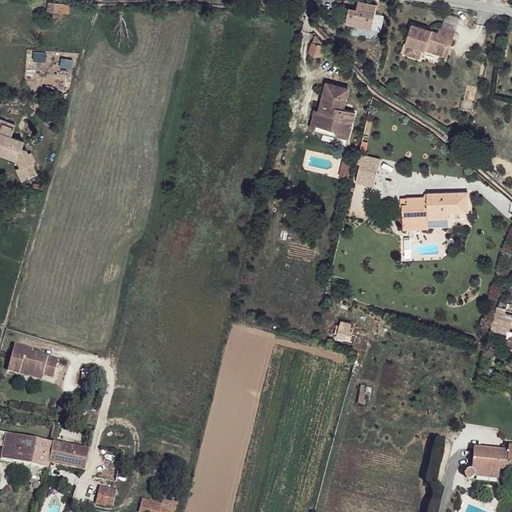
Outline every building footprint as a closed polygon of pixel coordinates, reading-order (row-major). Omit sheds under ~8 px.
[(347,24),(355,26),(356,20),(363,22),(362,27),(372,29),(377,5),(359,2),(357,10),(350,9),(347,24)] [(69,5),(49,3),(48,11),(69,14),(69,5)] [(437,23),(411,17),(406,36),(408,37),(405,46),(419,50),(423,40),(436,43),(440,32),(451,35),(455,21),(439,17),(437,23)] [(451,35),(440,32),(436,43),(447,46),(451,35)] [(312,43),(310,53),(322,56),(324,47),(312,43)] [(322,56),(310,53),(309,58),(321,61),(322,56)] [(348,89),(328,84),(323,104),(320,111),(319,116),(314,115),(312,125),(338,131),(337,136),(349,139),(355,112),(343,109),(348,89)] [(0,151),(19,159),(21,165),(16,167),(23,181),(39,174),(33,163),(28,152),(26,148),(22,147),(24,141),(11,136),(16,125),(0,118),(0,151)] [(338,131),(312,125),(311,130),(337,136),(338,131)] [(32,151),(28,152),(33,163),(36,161),(32,151)] [(340,176),(349,179),(353,162),(343,161),(340,176)] [(377,169),(361,164),(357,179),(374,183),(377,169)] [(421,220),(430,219),(450,219),(450,213),(470,212),(468,192),(427,194),(428,198),(408,199),(409,206),(404,206),(404,217),(420,216),(421,220)] [(430,228),(430,219),(421,220),(420,216),(404,217),(405,229),(430,228)] [(511,331),(510,332),(511,322),(511,311),(496,307),(490,333),(508,337),(506,346),(511,347),(511,331)] [(341,324),(338,336),(350,339),(353,327),(341,324)] [(32,353),(32,350),(14,345),(7,370),(19,373),(20,369),(43,375),(53,378),(57,360),(38,355),(32,353)] [(42,380),(43,375),(20,369),(19,373),(42,380)] [(68,407),(56,404),(55,412),(67,414),(68,407)] [(46,467),(51,442),(0,431),(0,445),(4,446),(2,457),(46,467)] [(89,449),(51,442),(46,467),(49,467),(50,462),(51,459),(62,461),(86,466),(89,449)] [(474,448),(472,469),(469,469),(467,469),(466,470),(465,471),(465,473),(465,475),(466,476),(468,478),(470,478),(472,478),(474,476),(475,473),(497,475),(498,469),(504,469),(505,463),(511,463),(511,446),(509,446),(509,451),(474,448)] [(85,470),(86,466),(62,461),(51,459),(50,462),(85,470)] [(100,486),(96,503),(105,506),(109,488),(100,486)] [(142,499),(139,511),(140,511),(173,511),(175,507),(142,499)]
